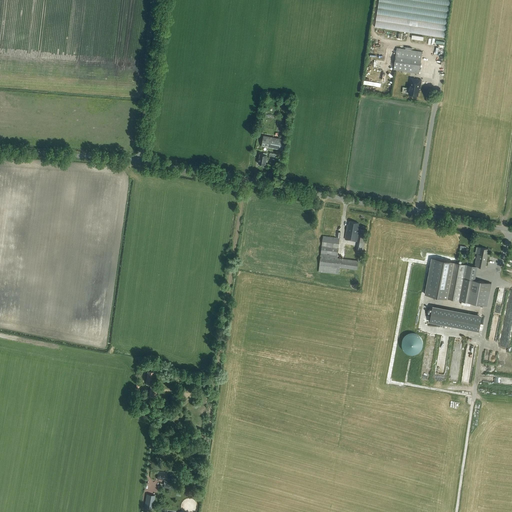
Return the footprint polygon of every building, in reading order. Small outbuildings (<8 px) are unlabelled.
[(379,0),(376,27),(425,33),(425,34),(447,37),(451,0),(379,0)] [(419,74),(422,52),(397,48),(393,70),(419,74)] [(421,80),(411,78),(409,94),(417,95),(419,88),(420,88),(421,80)] [(283,139),(263,135),(261,146),(281,150),(282,149),(285,149),(286,145),(282,144),(283,139)] [(263,153),(263,154),(260,153),(258,163),(265,164),(267,155),(267,153),(263,153)] [(291,219),(292,215),(284,214),(284,218),(283,218),(281,227),(290,229),(289,233),(295,234),(297,225),(291,224),(292,220),(291,219)] [(347,238),(356,241),(357,241),(359,228),(357,228),(358,223),(350,221),(349,224),(348,224),(348,226),(347,226),(345,239),(347,238)] [(359,229),(356,251),(363,252),(367,230),(359,229)] [(486,255),(488,249),(481,247),(479,254),(477,254),(474,266),(485,268),(487,256),(486,255)] [(431,258),(425,294),(487,305),(491,283),(474,280),(477,266),(454,262),(431,258)] [(479,331),(481,318),(471,316),(469,329),(479,331)] [(149,397),(156,398),(157,387),(152,386),(154,374),(153,374),(153,372),(148,371),(146,384),(151,385),(149,397)] [(165,480),(164,484),(163,487),(175,490),(176,486),(168,484),(170,474),(159,472),(157,479),(165,480)] [(144,507),(153,508),(155,495),(147,494),(144,507)]
